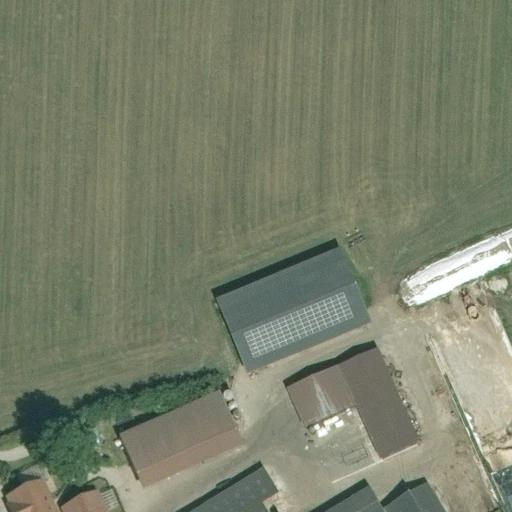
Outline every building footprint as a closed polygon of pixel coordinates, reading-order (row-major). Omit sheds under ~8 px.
[(218,300),(246,377),(374,330),(346,254),(218,300)] [(383,354),(296,391),(334,481),(421,444),(383,354)] [(228,396),(126,439),(148,490),(249,447),(228,396)] [(287,501),(269,470),(197,511),(267,511),(271,510),(287,501)] [(59,511),(46,484),(9,501),(14,511),(59,511)] [(451,511),(436,485),(390,511),(451,511)] [(386,511),(376,493),(343,511),(386,511)] [(109,511),(102,495),(67,511),(109,511)]
